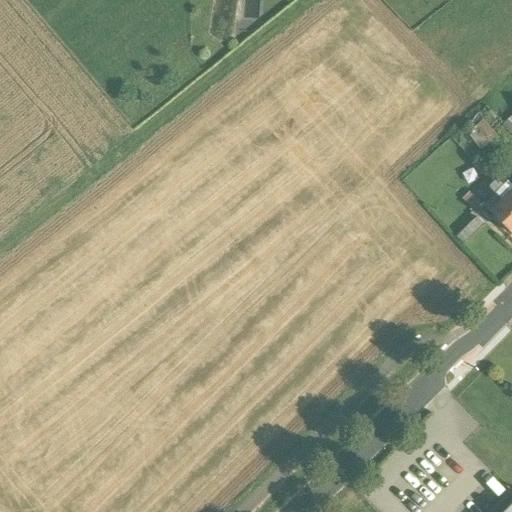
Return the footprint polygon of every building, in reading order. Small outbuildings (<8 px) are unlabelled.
[(496,136),(483,120),(475,127),(488,143),(496,136)] [(511,179),(505,172),(497,179),(511,194),(511,179)] [(511,194),(497,179),(490,186),(503,200),(491,212),(511,233),(511,194)] [(469,193),(462,200),(476,214),(483,207),(469,193)] [(476,218),(456,237),(463,244),(483,224),(476,218)] [(511,511),(511,503),(502,511),(511,511)]
